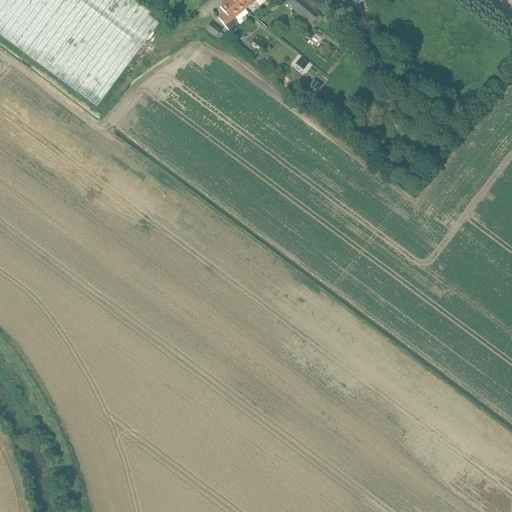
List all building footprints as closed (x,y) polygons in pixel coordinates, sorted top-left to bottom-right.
[(0,0),(0,36),(97,108),(159,24),(149,16),(151,13),(133,0),(0,0)] [(246,10),(238,0),(229,0),(220,7),(224,12),(218,18),(231,34),(238,29),(235,19),(246,10)] [(238,0),(246,10),(257,2),(260,6),(266,0),(238,0)] [(294,0),(290,5),(308,21),(315,27),(322,19),(319,16),(325,9),(314,0),(294,0)] [(206,30),(216,38),(221,32),(210,24),(206,30)]
